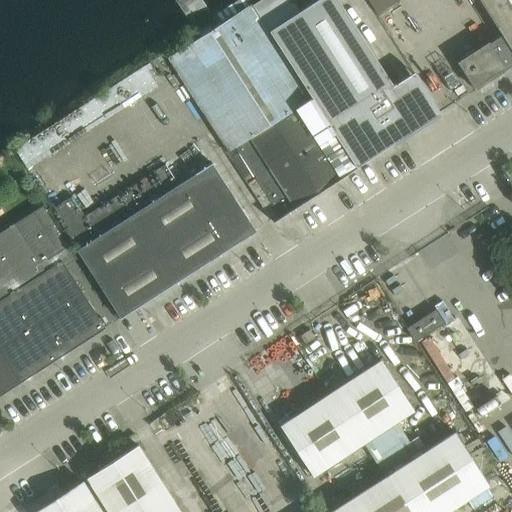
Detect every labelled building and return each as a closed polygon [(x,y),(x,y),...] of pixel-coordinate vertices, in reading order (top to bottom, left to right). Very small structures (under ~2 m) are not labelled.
[(341,177),(297,109),(312,99),(252,6),(251,5),(248,0),(242,0),(237,3),(236,2),(217,14),(223,23),(167,59),(228,153),(236,147),(280,216),(341,177)] [(393,87),(337,0),(318,0),(319,1),(306,10),(305,9),(300,12),(299,10),(298,11),(291,0),(261,0),(252,6),(312,99),(355,167),(393,143),(401,133),(415,125),(416,126),(417,125),(438,111),(414,73),(393,87)] [(371,0),(380,13),(400,0),(371,0)] [(511,0),(443,0),(466,34),(486,20),(473,1),(474,0),(478,0),(502,36),(511,51),(511,0)] [(511,62),(511,51),(502,36),(489,44),(504,67),(511,62)] [(504,67),(489,44),(488,42),(457,63),(474,89),(505,69),(504,67)] [(120,319),(256,232),(247,219),(241,217),(242,210),(226,185),(219,184),(220,177),(212,164),(76,251),(120,319)] [(105,329),(65,267),(62,262),(74,254),(43,206),(0,233),(0,350),(21,383),(105,329)] [(436,310),(407,329),(415,342),(444,323),(436,310)] [(0,396),(21,383),(0,350),(0,396)] [(397,422),(414,411),(381,360),(280,426),(312,475),(311,476),(333,510),(329,511),(447,511),(489,486),(455,433),(426,451),(418,437),(410,442),(397,422)] [(86,478),(107,511),(180,511),(137,446),(86,478)] [(33,511),(101,511),(82,481),(33,511)]
